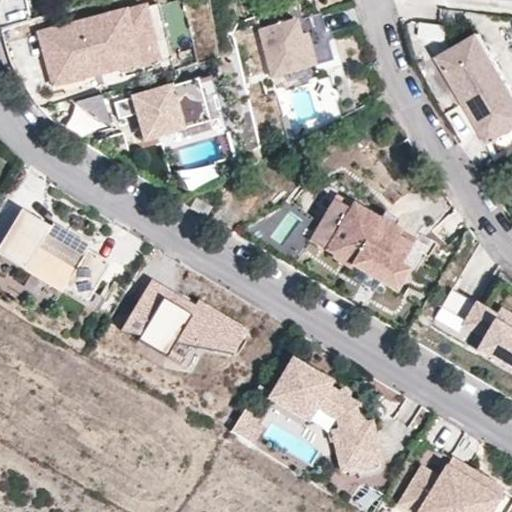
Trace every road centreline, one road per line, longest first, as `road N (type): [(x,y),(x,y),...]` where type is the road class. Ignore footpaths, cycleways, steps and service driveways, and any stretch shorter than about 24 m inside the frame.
road 1 (residential): [(0,101),(19,134),(59,168),(511,439)]
road 2 (residential): [(511,243),(431,143),(399,80),(377,0)]
